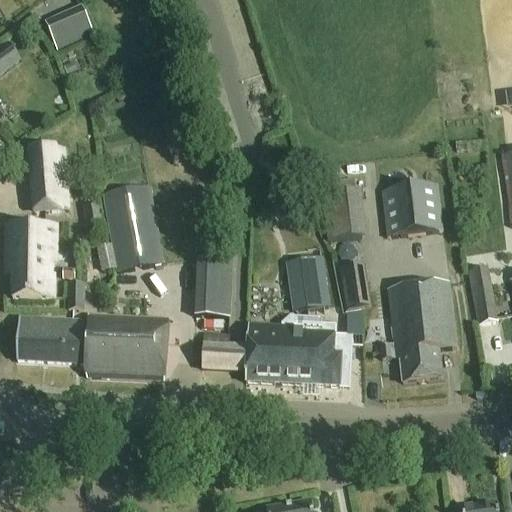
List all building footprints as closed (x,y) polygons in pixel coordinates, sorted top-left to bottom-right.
[(45,27),(57,54),(94,37),(81,10),(45,27)] [(7,45),(0,50),(0,76),(20,62),(7,45)] [(33,215),(67,213),(65,189),(58,190),(57,178),(64,178),(62,153),(28,156),(33,215)] [(511,157),(501,158),(510,229),(511,228),(511,157)] [(381,194),(387,241),(443,234),(437,188),(381,194)] [(150,190),(101,199),(116,276),(165,267),(150,190)] [(53,272),(55,272),(55,227),(34,227),(5,228),(5,277),(12,277),(12,301),(53,302),(53,281),(53,272)] [(206,259),(206,317),(238,317),(239,259),(206,259)] [(362,270),(339,272),(345,315),(369,311),(362,270)] [(478,328),(497,325),(487,270),(468,274),(478,328)] [(63,272),(63,283),(75,283),(75,272),(63,272)] [(335,275),(287,284),(293,323),(294,332),(248,330),(247,349),(246,375),(246,386),(349,391),(351,350),(362,350),(362,314),(347,316),(342,315),(335,275)] [(456,352),(449,286),(387,293),(394,348),(380,349),(382,364),(396,362),(396,365),(400,364),(402,387),(442,382),(439,354),(456,352)] [(69,287),(68,314),(85,314),(85,288),(69,287)] [(167,323),(87,319),(86,325),(19,321),(17,365),(85,368),(84,373),(84,374),(86,381),(87,381),(164,385),(167,323)] [(204,336),(201,373),(229,375),(230,348),(230,337),(204,336)] [(238,348),(230,348),(229,375),(236,375),(246,375),(247,349),(238,348)]
